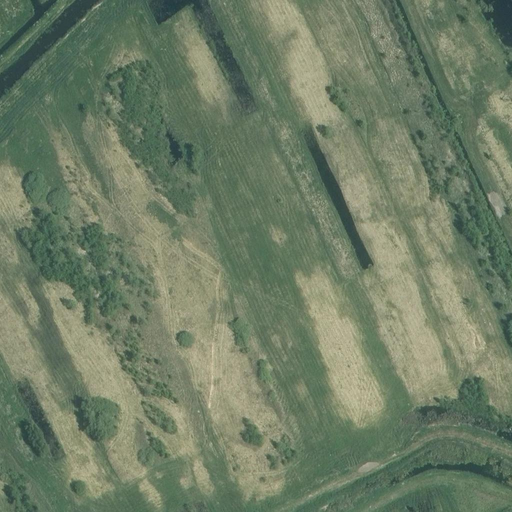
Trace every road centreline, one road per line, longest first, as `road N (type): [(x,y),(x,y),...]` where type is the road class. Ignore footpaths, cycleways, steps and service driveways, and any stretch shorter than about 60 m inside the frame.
road 1 (track): [(511,452),(428,437),(288,511)]
road 2 (track): [(371,511),(447,481),(511,499)]
